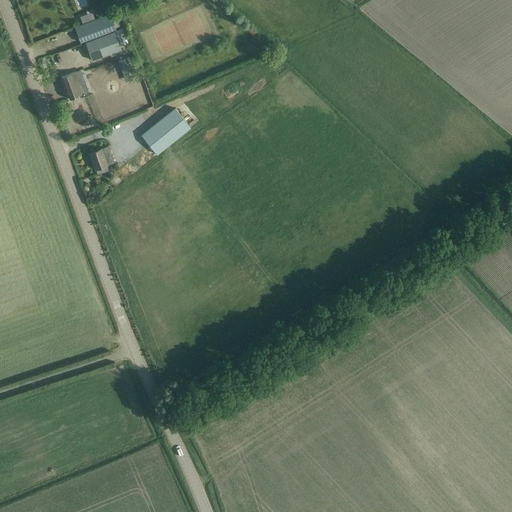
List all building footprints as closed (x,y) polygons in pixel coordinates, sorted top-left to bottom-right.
[(122,5),(117,6),(121,17),(126,15),(122,5)] [(81,42),(90,39),(116,29),(110,14),(75,27),(81,42)] [(114,31),(85,42),(92,60),(121,49),(114,31)] [(129,57),(123,59),(131,80),(137,78),(133,68),(129,57)] [(70,99),(79,96),(88,92),(85,83),(80,85),(75,72),(62,77),(70,99)] [(174,115),(140,142),(156,161),(189,134),(174,115)] [(95,169),(96,169),(98,173),(109,169),(107,165),(114,162),(108,146),(89,153),(95,169)]
